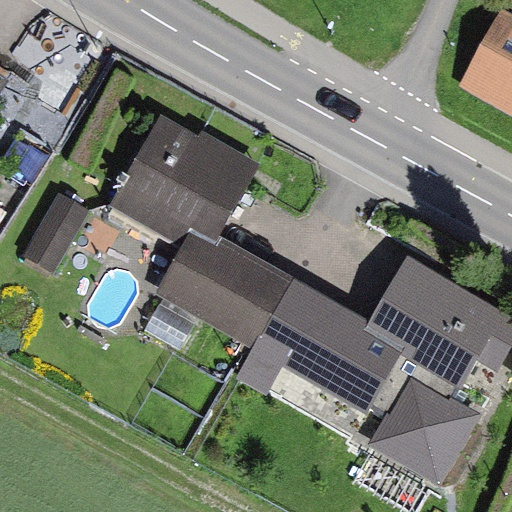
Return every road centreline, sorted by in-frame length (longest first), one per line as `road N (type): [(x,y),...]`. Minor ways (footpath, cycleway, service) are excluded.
road 1 (secondary): [(511,217),(132,0)]
road 2 (track): [(264,511),(0,360)]
